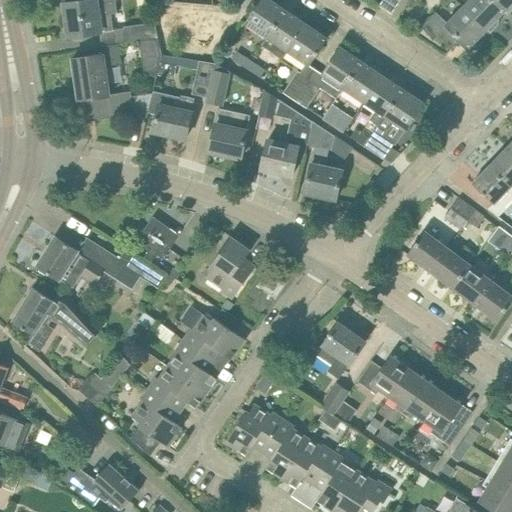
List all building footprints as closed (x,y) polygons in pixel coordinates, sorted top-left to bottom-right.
[(81,0),(64,3),(69,36),(99,32),(119,29),(114,0),(81,0)] [(260,0),(246,23),(267,37),(285,9),(271,0),(260,0)] [(399,0),(382,0),(379,5),(392,13),(399,0)] [(504,11),(492,0),(468,0),(463,6),(487,29),(504,11)] [(511,0),(492,0),(504,11),(511,2),(511,0)] [(463,6),(446,23),(436,13),(422,28),(433,38),(437,35),(452,48),(461,39),(469,47),(487,29),(463,6)] [(285,9),(267,37),(261,45),(282,59),(287,51),(306,23),(285,9)] [(125,42),(139,40),(156,38),(153,22),(123,27),(125,42)] [(306,23),(287,51),(308,65),(327,37),(306,23)] [(156,76),(160,61),(161,55),(156,38),(139,40),(144,73),(156,76)] [(94,120),(134,114),(130,91),(109,94),(105,65),(121,63),(119,44),(101,46),(103,54),(72,58),(78,100),(91,98),(94,120)] [(343,88),(362,60),(340,46),(322,74),(343,88)] [(232,59),(245,68),(251,59),(237,50),(232,59)] [(191,93),(207,97),(214,65),(161,55),(160,61),(196,69),(191,93)] [(251,59),(245,68),(260,77),(266,69),(251,59)] [(362,60),(343,88),(364,102),(382,74),(362,60)] [(228,72),(214,65),(207,97),(206,101),(221,105),(228,72)] [(283,92),(295,99),(309,78),(297,70),(283,92)] [(364,102),(376,110),(370,120),(378,125),(403,88),(382,74),(364,102)] [(309,78),(295,99),(307,107),(321,86),(309,78)] [(364,145),(384,158),(394,144),(383,136),(393,121),(405,130),(424,102),(403,88),(378,125),(369,138),(364,145)] [(190,112),(193,98),(153,89),(148,112),(156,114),(153,130),(186,138),(192,112),(190,112)] [(284,143),(267,139),(261,169),(292,176),(298,150),(305,152),(307,144),(312,121),(264,89),(258,114),(272,117),(272,114),(290,118),(284,143)] [(232,127),(215,123),(209,151),(241,158),(247,130),(246,130),(249,114),(235,111),(232,127)] [(342,119),(328,111),(323,119),(337,127),(342,119)] [(312,121),(307,144),(315,146),(305,192),(336,199),(343,170),(325,166),(329,149),(331,149),(334,136),(312,121)] [(364,145),(369,138),(355,129),(351,136),(364,145)] [(490,165),(511,185),(511,183),(511,153),(506,148),(490,165)] [(490,165),(472,183),(494,203),(511,185),(490,165)] [(475,209),(459,196),(444,217),(461,229),(468,220),(475,209)] [(475,209),(468,220),(477,226),(484,216),(475,209)] [(179,234),(153,216),(137,239),(149,248),(144,255),(151,261),(157,253),(163,257),(179,234)] [(37,265),(59,279),(68,265),(73,268),(73,267),(96,282),(104,270),(129,287),(140,271),(99,245),(90,260),(77,252),(78,250),(70,245),(78,233),(53,218),(46,229),(56,236),(37,265)] [(430,271),(448,247),(425,230),(407,254),(430,271)] [(503,246),(511,253),(511,235),(503,246)] [(222,288),(221,290),(232,298),(255,266),(244,258),(250,250),(231,236),(210,266),(213,268),(207,277),(222,288)] [(470,264),(448,247),(430,271),(453,287),(470,264)] [(470,264),(453,287),(475,304),(493,281),(470,264)] [(257,285),(276,297),(286,283),(267,271),(257,285)] [(511,301),(511,294),(493,281),(475,304),(497,321),(511,301)] [(60,292),(54,300),(34,287),(12,321),(33,334),(27,342),(40,350),(54,328),(48,325),(51,319),(61,324),(85,346),(100,331),(71,299),(60,292)] [(238,319),(222,308),(213,320),(204,314),(193,330),(191,328),(183,339),(215,362),(222,352),(231,358),(245,339),(231,329),(238,319)] [(319,352),(332,361),(327,368),(339,375),(349,361),(350,362),(365,341),(364,340),(363,341),(354,335),(355,333),(338,322),(322,345),(323,346),(319,352)] [(160,325),(152,335),(165,345),(173,334),(160,325)] [(297,337),(288,331),(281,340),(291,347),(297,337)] [(208,372),(215,362),(183,339),(176,350),(178,351),(168,365),(207,393),(217,378),(208,372)] [(99,378),(111,389),(130,364),(119,352),(99,378)] [(382,367),(371,360),(357,381),(375,394),(379,389),(388,396),(408,367),(390,354),(382,367)] [(0,363),(0,398),(23,408),(27,397),(1,387),(9,367),(0,363)] [(196,407),(207,393),(168,365),(158,379),(156,377),(149,388),(180,411),(187,401),(196,407)] [(408,367),(388,396),(398,402),(394,407),(403,413),(426,379),(408,367)] [(426,379),(403,413),(411,418),(414,413),(424,421),(444,392),(426,379)] [(328,411),(327,411),(333,415),(350,390),(337,381),(320,406),(328,411)] [(173,420),(180,411),(149,388),(141,399),(143,400),(132,416),(140,422),(138,425),(139,425),(130,437),(151,455),(161,441),(168,446),(182,427),(173,420)] [(444,392),(424,421),(433,427),(430,432),(449,445),(464,424),(453,417),(462,404),(444,392)] [(262,452),(283,419),(272,412),(271,414),(254,404),(249,412),(246,410),(226,441),(246,454),(252,445),(262,452)] [(0,443),(18,451),(29,423),(0,411),(0,443)] [(479,416),(474,424),(482,429),(487,421),(479,416)] [(294,426),(283,419),(262,452),(272,458),(266,467),(281,477),(307,437),(293,428),(294,426)] [(384,440),(392,429),(384,424),(377,436),(384,440)] [(80,425),(66,440),(83,456),(97,441),(80,425)] [(462,441),(470,446),(480,432),(471,427),(462,441)] [(384,440),(393,446),(400,435),(392,429),(384,440)] [(312,484),(334,451),(322,444),(321,446),(307,437),(281,477),(296,487),(302,478),(312,484)] [(470,446),(462,441),(452,455),(460,460),(470,446)] [(511,511),(511,445),(478,501),(496,511),(511,511)] [(334,451),(312,484),(322,491),(317,500),(332,510),(357,470),(343,461),(345,458),(334,451)] [(95,479),(79,467),(65,487),(92,507),(100,495),(121,510),(139,490),(109,463),(95,479)] [(446,463),(442,470),(449,475),(454,468),(446,463)] [(26,465),(19,480),(49,492),(53,482),(26,465)] [(0,466),(0,486),(2,487),(9,470),(0,466)] [(357,470),(332,510),(335,511),(372,511),(381,500),(383,502),(392,489),(377,479),(376,482),(357,470)]
